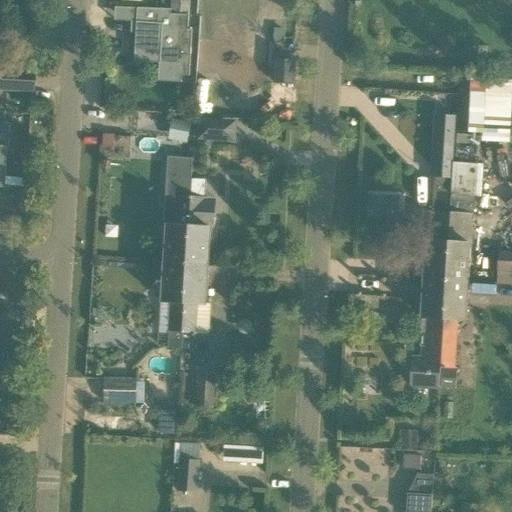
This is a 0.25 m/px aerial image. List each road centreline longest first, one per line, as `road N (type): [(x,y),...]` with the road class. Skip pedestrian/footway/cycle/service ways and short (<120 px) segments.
road 1 (residential): [(300,511),(327,0)]
road 2 (residential): [(63,257),(72,0)]
road 3 (residential): [(43,511),(63,257)]
